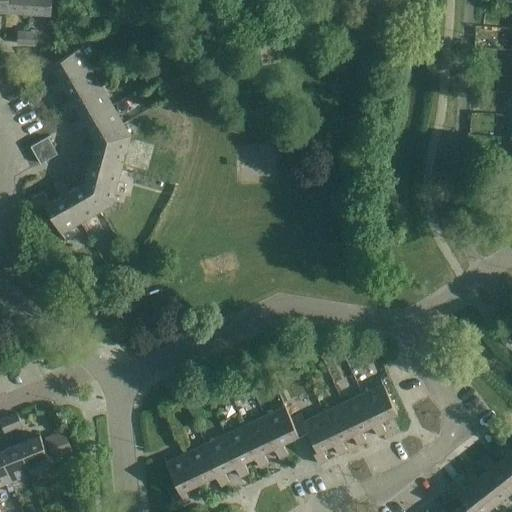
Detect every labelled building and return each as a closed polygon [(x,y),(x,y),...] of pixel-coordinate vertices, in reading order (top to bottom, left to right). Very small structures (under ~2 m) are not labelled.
[(0,0),(0,10),(8,11),(8,0),(0,0)] [(30,12),(30,0),(8,0),(8,11),(30,12)] [(52,14),(53,0),(30,0),(30,12),(52,14)] [(28,45),(28,33),(19,32),(18,45),(28,45)] [(28,33),(28,45),(37,46),(38,34),(28,33)] [(92,67),(82,49),(88,46),(87,45),(53,64),(52,61),(40,68),(45,76),(55,70),(61,80),(63,83),(92,67)] [(73,102),(103,85),(92,67),(63,83),(61,80),(51,86),(56,95),(66,89),(72,99),(73,102)] [(84,121),(113,104),(103,85),(73,102),(72,99),(61,105),(66,114),(76,108),(82,118),(84,121)] [(96,141),(125,124),(113,104),(84,121),(82,118),(72,124),(77,132),(87,126),(96,141)] [(122,171),(132,136),(125,124),(96,141),(90,162),(122,171)] [(31,147),(48,151),(49,148),(53,145),(49,137),(31,147)] [(47,155),(48,151),(31,147),(41,164),(49,160),(47,155)] [(113,205),(122,171),(90,162),(84,184),(100,212),(113,205)] [(100,212),(84,184),(69,192),(63,182),(55,186),(61,197),(64,195),(80,224),(100,212)] [(64,195),(61,197),(50,203),(44,193),(32,200),(39,212),(47,207),(65,240),(67,239),(63,233),(80,224),(64,195)] [(387,432),(382,421),(398,413),(381,378),(380,378),(384,384),(363,394),(376,423),(373,425),(378,436),(387,432)] [(362,430),(373,425),(376,423),(363,394),(343,403),(357,433),(354,434),(359,445),(367,441),(362,430)] [(343,439),(354,434),(357,433),(343,403),(324,413),(338,442),(334,443),(339,455),(348,451),(343,439)] [(305,421),(306,421),(303,415),(292,420),(286,407),(266,416),(280,445),(283,443),(308,431),(309,431),(305,421)] [(323,449),(334,443),(338,442),(324,413),(306,421),(305,421),(309,431),(308,431),(317,450),(314,452),(320,464),(329,460),(323,449)] [(9,417),(13,429),(22,425),(18,414),(9,417)] [(289,455),(283,443),(280,445),(266,416),(247,425),(261,454),(264,452),(275,447),(280,459),(289,455)] [(5,432),(13,429),(9,417),(0,421),(5,432)] [(270,464),(264,452),(261,454),(247,425),(227,434),(241,464),(245,462),(256,457),(261,468),(270,464)] [(46,437),(55,460),(73,452),(64,430),(46,437)] [(250,473),(245,462),(241,464),(227,434),(208,443),(222,473),(225,471),(236,466),(241,477),(250,473)] [(19,444),(31,473),(51,465),(54,472),(55,471),(40,435),(19,444)] [(511,455),(510,453),(511,451),(511,449),(506,441),(498,447),(506,457),(496,465),(493,467),(511,491),(511,455)] [(230,482),(225,471),(222,473),(208,443),(187,453),(201,482),(217,475),(222,486),(230,482)] [(0,454),(11,482),(31,473),(19,444),(0,451),(0,454)] [(186,490),(201,482),(187,453),(168,462),(165,456),(164,456),(180,492),(173,495),(179,506),(191,501),(186,490)] [(0,485),(11,482),(0,454),(0,485)] [(511,491),(493,467),(496,465),(489,455),(481,461),(489,470),(479,477),(476,480),(497,506),(511,493),(511,491)] [(476,480),(479,477),(472,468),(464,474),(472,484),(462,491),(458,494),(472,511),(488,511),(497,506),(476,480)] [(472,511),(458,494),(462,491),(455,482),(447,487),(455,498),(458,496),(465,504),(454,511),(472,511)]
